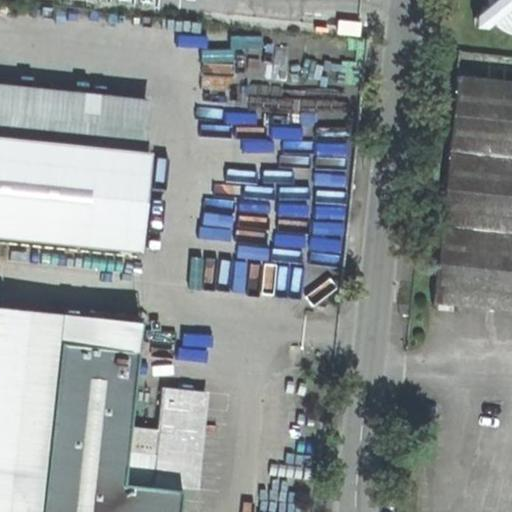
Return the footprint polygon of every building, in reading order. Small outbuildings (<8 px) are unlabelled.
[(511,0),(463,0),(464,1),(475,4),(468,11),(475,18),(489,18),(497,29),(509,33),(511,32),(511,0)] [(248,172),(294,178),(302,115),(308,61),(262,56),(248,172)] [(511,80),(448,74),(437,178),(425,298),(511,305),(511,80)] [(0,76),(0,130),(137,145),(142,92),(0,76)] [(0,230),(131,245),(143,145),(137,145),(0,130),(0,230)] [(0,511),(35,511),(54,339),(132,346),(135,318),(0,304),(0,511)] [(54,339),(35,511),(173,511),(177,484),(190,485),(195,443),(200,389),(158,384),(154,426),(124,423),(132,346),(54,339)]
